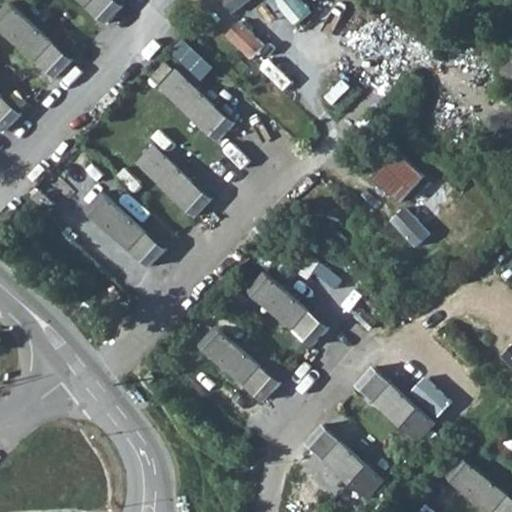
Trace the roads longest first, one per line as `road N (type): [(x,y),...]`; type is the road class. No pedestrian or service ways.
road 1 (residential): [(301,160),(129,350),(88,375)]
road 2 (residential): [(0,196),(154,11)]
road 3 (residential): [(271,511),(290,418),(361,338)]
road 4 (residential): [(88,375),(146,455),(148,511)]
road 5 (residential): [(0,281),(88,375)]
